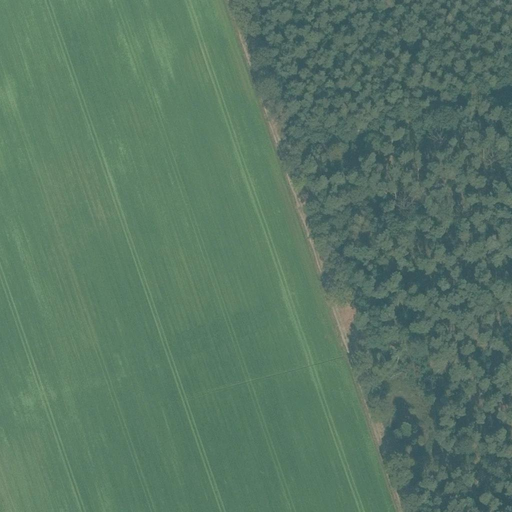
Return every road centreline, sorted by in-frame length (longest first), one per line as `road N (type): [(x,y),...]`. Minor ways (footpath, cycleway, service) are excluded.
road 1 (track): [(228,0),(403,511)]
road 2 (track): [(511,91),(284,164)]
